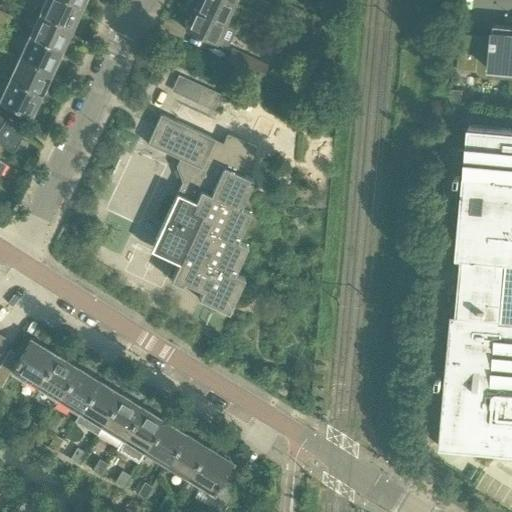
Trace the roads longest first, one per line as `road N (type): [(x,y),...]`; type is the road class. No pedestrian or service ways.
road 1 (residential): [(422,511),(16,260)]
road 2 (residential): [(16,260),(134,0)]
